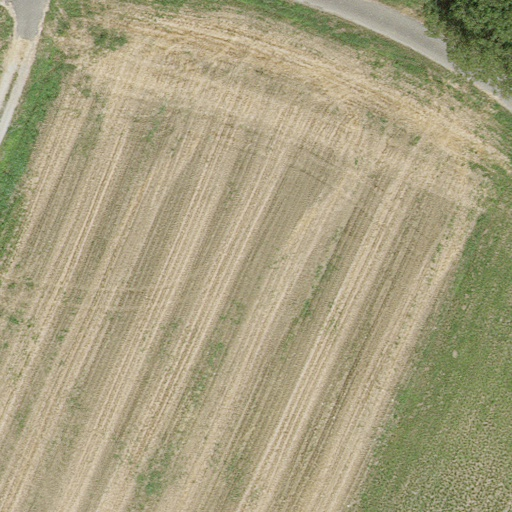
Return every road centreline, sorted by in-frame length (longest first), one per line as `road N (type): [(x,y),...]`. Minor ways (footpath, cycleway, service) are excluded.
road 1 (track): [(337,0),(424,34),(511,95)]
road 2 (track): [(0,118),(38,0)]
